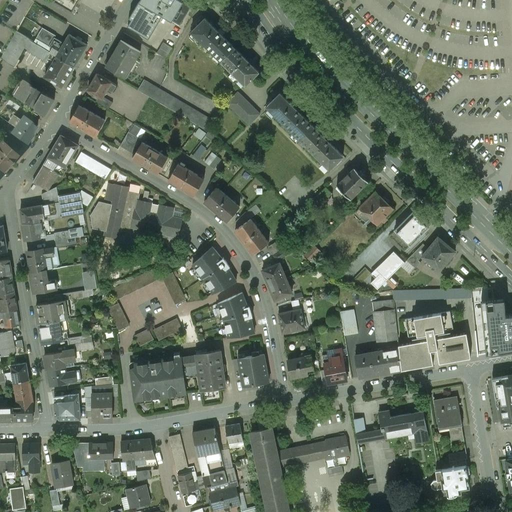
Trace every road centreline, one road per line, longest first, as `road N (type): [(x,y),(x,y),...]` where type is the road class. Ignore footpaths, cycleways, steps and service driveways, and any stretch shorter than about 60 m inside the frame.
road 1 (residential): [(285,402),(264,293),(230,234),(177,192),(55,123)]
road 2 (secondary): [(247,0),(289,60),(511,281)]
road 3 (secondary): [(511,250),(304,46),(271,0)]
road 4 (residential): [(5,189),(45,432)]
road 5 (residential): [(285,402),(472,369)]
road 6 (residential): [(472,369),(495,511)]
road 7 (residential): [(55,123),(127,0)]
road 8 (residential): [(157,427),(285,402)]
